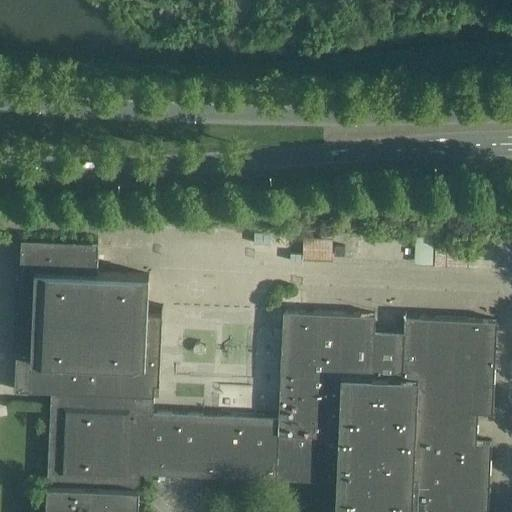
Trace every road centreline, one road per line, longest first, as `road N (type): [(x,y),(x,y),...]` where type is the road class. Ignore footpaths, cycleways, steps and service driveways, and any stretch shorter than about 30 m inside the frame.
road 1 (tertiary): [(511,118),(241,121),(0,102)]
road 2 (tertiary): [(0,167),(245,162),(511,143)]
